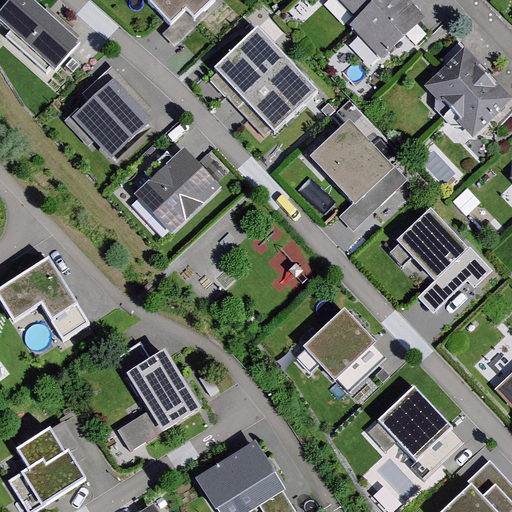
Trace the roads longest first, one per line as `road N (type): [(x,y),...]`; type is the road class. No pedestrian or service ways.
road 1 (residential): [(68,0),(266,183),(511,451)]
road 2 (residential): [(16,205),(55,231),(133,307),(212,349)]
road 3 (residential): [(245,421),(97,511)]
